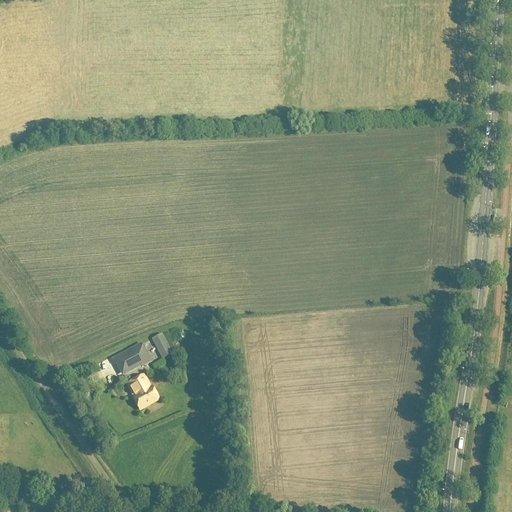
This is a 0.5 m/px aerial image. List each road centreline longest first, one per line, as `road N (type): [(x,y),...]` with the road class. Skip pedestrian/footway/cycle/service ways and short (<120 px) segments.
road 1 (secondary): [(452,511),(480,284),(498,0)]
road 2 (residential): [(126,511),(0,497)]
